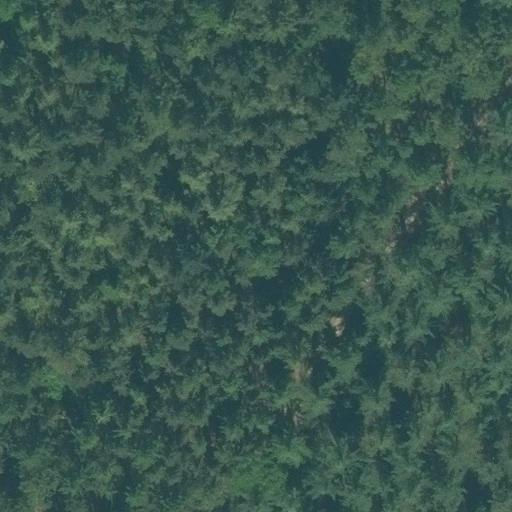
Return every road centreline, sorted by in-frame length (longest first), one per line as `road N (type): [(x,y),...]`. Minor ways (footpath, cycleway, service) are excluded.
road 1 (track): [(207,511),(366,275)]
road 2 (track): [(511,60),(366,275)]
